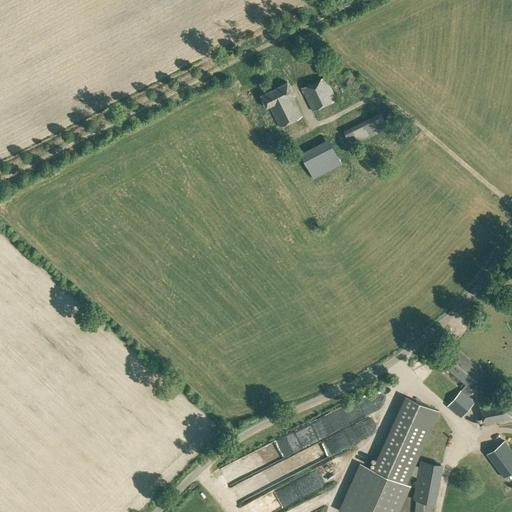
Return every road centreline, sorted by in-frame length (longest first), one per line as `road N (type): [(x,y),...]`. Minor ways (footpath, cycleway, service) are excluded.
road 1 (unclassified): [(158,511),(235,440),(404,353),(474,291),(511,230)]
road 2 (track): [(0,178),(341,6)]
